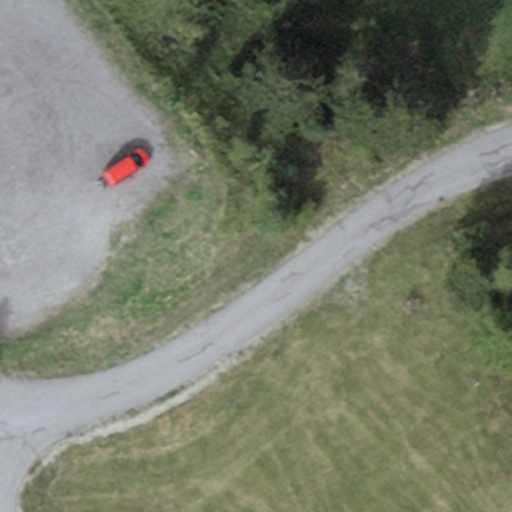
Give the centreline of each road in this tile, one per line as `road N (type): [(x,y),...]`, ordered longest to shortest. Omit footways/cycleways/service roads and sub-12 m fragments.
road 1 (unclassified): [(511,148),(446,177),(227,346),(116,405),(0,416)]
road 2 (track): [(439,0),(451,42),(511,116)]
